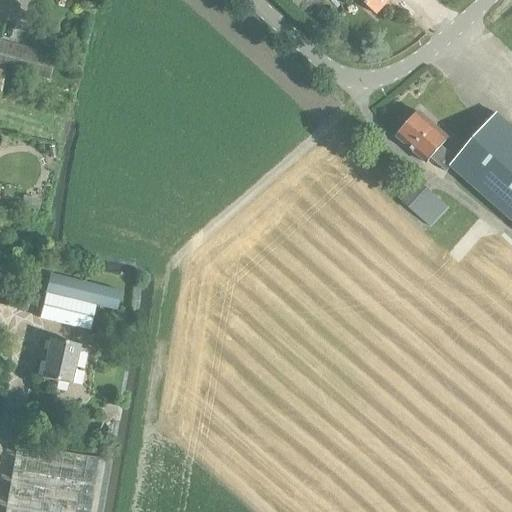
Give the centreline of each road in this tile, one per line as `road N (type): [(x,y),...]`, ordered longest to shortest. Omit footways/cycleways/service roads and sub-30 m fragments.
road 1 (track): [(138,425),(167,263),(371,82)]
road 2 (unclassified): [(491,0),(428,52),(371,82),(342,76),(252,0)]
